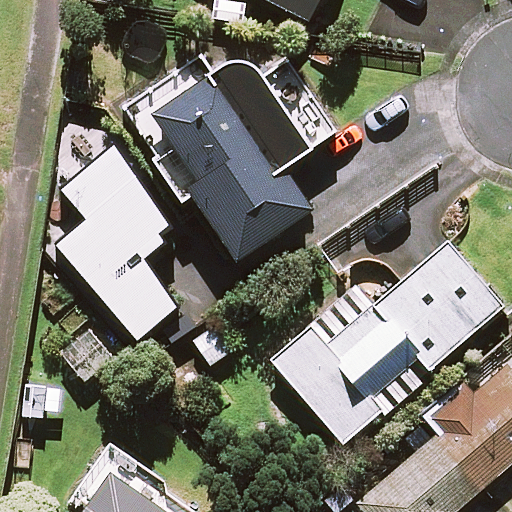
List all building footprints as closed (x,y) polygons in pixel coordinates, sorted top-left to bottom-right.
[(267,0),(304,18),(313,0),(267,0)] [(312,97),(268,28),(205,68),(198,56),(121,105),(180,198),(190,192),(231,256),(307,208),(279,163),(332,130),(312,97)] [(500,305),(445,241),(371,305),(355,286),(270,359),(341,442),(500,305)] [(211,317),(186,336),(210,366),(234,347),(211,317)] [(112,359),(90,329),(59,352),(82,381),(112,359)] [(511,364),(508,360),(471,391),(465,384),(427,416),(439,429),(355,500),(364,511),(450,511),(511,460),(511,364)] [(176,511),(110,464),(72,511),(176,511)]
